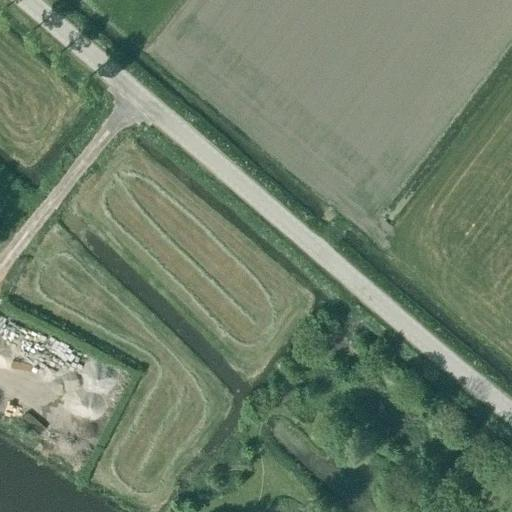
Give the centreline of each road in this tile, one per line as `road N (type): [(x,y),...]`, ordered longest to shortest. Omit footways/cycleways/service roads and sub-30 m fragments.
road 1 (tertiary): [(511,414),(23,0)]
road 2 (track): [(135,95),(0,268)]
